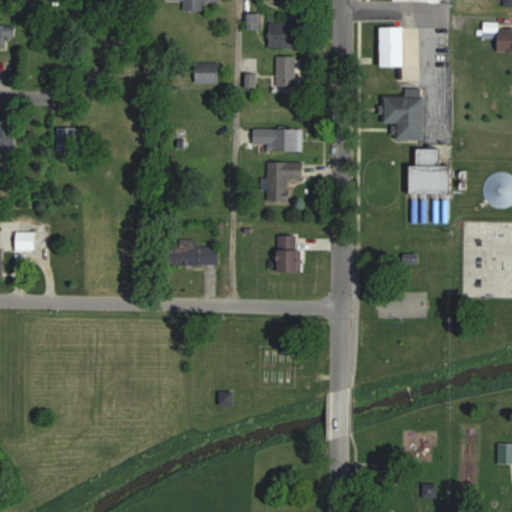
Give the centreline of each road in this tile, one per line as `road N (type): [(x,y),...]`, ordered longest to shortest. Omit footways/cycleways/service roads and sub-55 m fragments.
road 1 (residential): [(339,511),(344,0)]
road 2 (residential): [(344,304),(0,297)]
road 3 (residential): [(0,99),(43,102),(85,88),(129,0)]
